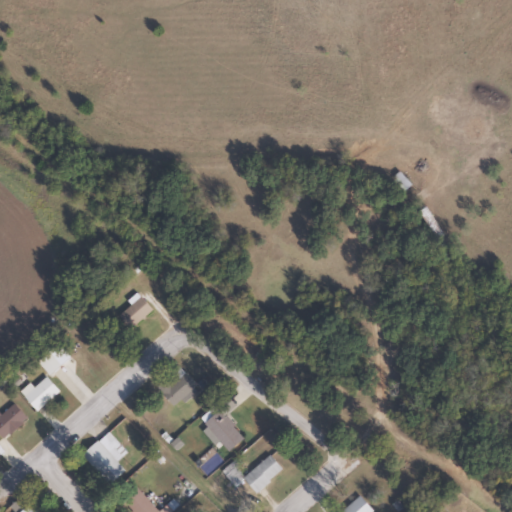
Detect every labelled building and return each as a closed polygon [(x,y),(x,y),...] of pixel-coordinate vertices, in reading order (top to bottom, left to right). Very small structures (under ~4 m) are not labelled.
[(409,185),(396,171),(388,178),(401,192),(409,185)] [(116,313),(135,295),(125,285),(106,302),(116,313)] [(151,311),(139,298),(116,317),(128,330),(151,311)] [(152,383),(174,410),(198,390),(176,364),(152,383)] [(21,397),(34,412),(58,392),(45,377),(21,397)] [(25,418),(11,404),(0,414),(0,438),(2,441),(25,418)] [(242,441),(218,409),(202,421),(225,453),(242,441)] [(121,457),(113,449),(118,444),(106,432),(80,456),(108,486),(123,471),(115,462),(121,457)] [(240,480),(253,495),(281,471),(268,456),(240,480)] [(165,505),(157,511),(156,511),(133,488),(120,501),(130,511),(169,511),(171,511),(165,505)] [(339,511),(370,511),(372,511),(356,496),(339,511)]
